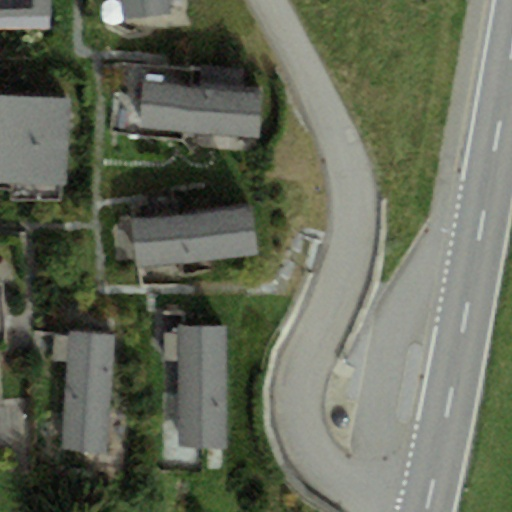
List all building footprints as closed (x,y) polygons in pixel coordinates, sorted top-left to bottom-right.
[(0,0),(0,16),(51,16),(51,0),(0,0)] [(170,15),(168,0),(122,0),(124,19),(170,15)] [(263,97),(143,86),(139,127),(259,138),(263,97)] [(73,102),(0,98),(0,182),(67,186),(73,102)] [(253,209),(131,224),(137,269),(259,254),(253,209)] [(229,330),(179,330),(177,447),(227,447),(229,330)] [(119,337),(66,334),(59,446),(112,450),(119,337)]
